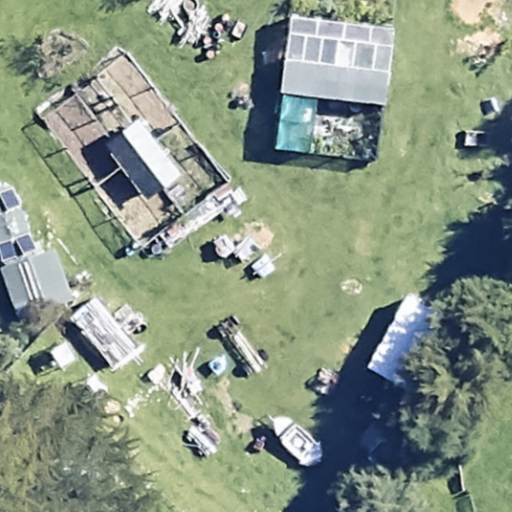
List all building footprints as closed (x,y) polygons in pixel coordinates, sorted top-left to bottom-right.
[(276,8),(273,61),(386,68),(390,15),(276,8)] [(397,102),(342,148),(383,197),(438,152),(397,102)] [(143,107),(93,148),(134,199),(184,158),(143,107)] [(9,180),(0,183),(0,263),(36,250),(9,180)] [(224,192),(180,243),(232,287),(276,236),(224,192)] [(428,438),(387,485),(417,511),(457,511),(481,485),(428,438)]
